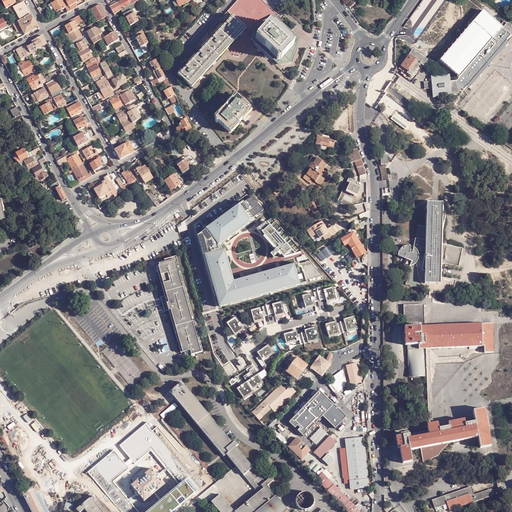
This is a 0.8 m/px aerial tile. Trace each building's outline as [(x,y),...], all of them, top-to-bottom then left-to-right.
[(1,0),(6,9),(15,4),(12,0),(1,0)] [(56,13),(65,8),(66,7),(65,6),(62,0),(58,0),(51,4),(56,13)] [(122,0),(118,2),(123,10),(131,6),(127,0),(122,0)] [(233,17),(245,28),(251,33),(252,26),(275,16),(275,17),(278,14),(261,0),(237,0),(227,11),(233,17)] [(20,21),(31,15),(27,9),(24,2),(21,3),(13,7),(19,19),(20,21)] [(110,7),(114,14),(121,11),(123,10),(118,2),(112,6),(111,6),(110,7)] [(123,10),(121,11),(125,19),(126,18),(135,14),(137,13),(135,9),(138,7),(137,5),(136,3),(131,6),(123,10)] [(98,21),(106,17),(100,5),(91,9),(97,19),(97,20),(98,21)] [(190,86),(245,28),(233,17),(227,11),(173,70),(179,75),(190,86)] [(464,91),(467,88),(507,41),(511,36),(484,11),(480,16),(477,13),(471,21),(473,23),(440,62),(460,78),(457,83),(456,84),(462,89),(464,91)] [(126,18),(130,26),(134,25),(139,22),(135,14),(126,18)] [(19,21),(17,22),(22,30),(25,35),(38,28),(31,15),(20,21),(19,21)] [(252,26),(251,33),(251,39),(278,66),(292,63),(301,40),(275,17),(275,16),(252,26)] [(16,23),(13,24),(18,33),(22,30),(17,22),(16,23)] [(65,27),(69,34),(78,30),(73,22),(67,26),(65,27)] [(87,33),(92,42),(94,45),(101,40),(102,40),(99,35),(96,29),(95,28),(87,33)] [(78,30),(69,34),(72,39),(73,42),(80,38),(82,37),(79,32),(78,30)] [(144,35),(142,31),(139,33),(134,35),(141,48),(146,45),(148,44),(144,35)] [(108,47),(119,40),(115,32),(104,38),(102,40),(101,40),(106,48),(108,46),(108,47)] [(44,46),(47,44),(42,36),(32,41),(33,44),(27,47),(26,45),(22,48),(25,53),(27,57),(32,54),(33,56),(37,53),(37,50),(39,48),(44,46)] [(84,41),(82,42),(74,46),(78,53),(88,48),(87,47),(85,42),(84,41)] [(467,88),(470,90),(510,43),(507,41),(467,88)] [(120,54),(125,51),(124,49),(121,44),(116,47),(120,54)] [(149,51),(146,45),(141,48),(145,54),(149,51)] [(19,48),(16,50),(20,56),(25,53),(22,48),(21,47),(19,48)] [(88,48),(78,53),(83,62),(93,57),(93,56),(91,54),(90,51),(88,48)] [(406,72),(412,77),(421,65),(424,66),(427,61),(413,50),(401,67),(406,71),(406,72)] [(87,66),(86,66),(88,69),(97,65),(100,64),(98,60),(91,63),(87,66)] [(25,76),(35,71),(33,68),(29,61),(25,64),(24,62),(19,64),(20,67),(25,76)] [(105,62),(103,63),(100,64),(101,66),(103,69),(104,72),(106,75),(108,78),(108,79),(113,76),(105,62)] [(160,79),(165,77),(158,63),(155,65),(155,66),(154,67),(156,71),(160,79)] [(98,68),(97,65),(88,69),(88,70),(93,78),(94,81),(100,78),(106,75),(104,72),(102,73),(100,71),(103,69),(101,66),(98,68)] [(55,80),(64,75),(61,69),(49,76),(52,82),(55,80)] [(22,78),(23,79),(35,73),(35,71),(25,76),(22,78)] [(37,74),(27,79),(32,90),(34,92),(38,89),(37,87),(42,84),(41,82),(37,76),(37,74)] [(113,76),(108,79),(111,85),(114,90),(124,84),(120,75),(114,78),(113,76)] [(456,84),(457,83),(450,83),(449,76),(431,78),(431,82),(424,83),(424,90),(432,89),(432,99),(451,97),(451,95),(457,95),(462,89),(456,84)] [(105,78),(101,80),(96,83),(101,91),(109,86),(105,79),(105,78)] [(51,94),(53,92),(60,89),(55,80),(52,82),(48,84),(46,85),(48,88),(51,94)] [(109,86),(101,91),(105,99),(114,94),(109,86)] [(175,96),(171,88),(170,89),(166,91),(169,99),(175,96)] [(38,102),(49,97),(47,94),(45,89),(44,89),(42,90),(34,94),(38,102)] [(130,91),(121,95),(120,96),(125,104),(126,105),(129,103),(135,100),(130,91)] [(61,95),(53,99),(59,108),(66,104),(61,95)] [(216,121),(218,123),(229,134),(251,111),(235,96),(228,104),(214,119),(216,121)] [(123,106),(118,97),(113,99),(110,101),(114,109),(115,110),(118,108),(123,106)] [(95,99),(89,103),(92,108),(98,105),(95,99)] [(79,113),(83,111),(77,100),(72,103),(73,106),(75,105),(79,113)] [(386,112),(394,111),(396,111),(396,110),(394,100),(384,102),(386,112)] [(49,103),(42,107),(40,108),(44,115),(53,111),(49,103)] [(71,117),(79,113),(75,105),(73,106),(72,103),(66,106),(67,109),(67,110),(71,117)] [(127,108),(125,110),(125,111),(127,114),(135,110),(135,109),(133,105),(131,106),(127,108)] [(175,111),(172,106),(165,109),(168,115),(175,111)] [(21,115),(17,107),(10,111),(15,118),(20,116),(21,115)] [(135,109),(135,110),(140,119),(143,117),(138,107),(135,109)] [(135,110),(127,114),(130,119),(134,126),(137,124),(135,121),(140,119),(135,110)] [(392,114),(389,112),(388,114),(388,116),(389,117),(390,119),(388,122),(391,124),(392,122),(399,127),(405,118),(399,113),(399,112),(396,110),(396,111),(394,111),(392,114)] [(127,114),(125,111),(122,113),(121,111),(118,113),(119,114),(117,115),(121,124),(130,119),(127,114)] [(81,115),(86,125),(90,123),(87,118),(84,113),(81,115)] [(78,131),(86,126),(87,126),(86,125),(81,115),(73,120),(78,131)] [(130,119),(121,124),(126,133),(121,136),(120,134),(115,137),(116,138),(115,138),(111,140),(110,141),(112,145),(118,142),(133,134),(131,130),(135,128),(134,126),(130,119)] [(191,129),(186,120),(181,122),(182,123),(183,126),(180,127),(176,129),(179,135),(180,135),(184,133),(185,133),(186,133),(186,132),(186,131),(191,129)] [(137,124),(134,126),(135,128),(137,131),(137,132),(143,128),(140,123),(137,124)] [(78,147),(87,143),(84,137),(86,135),(85,132),(73,139),(78,147)] [(321,146),(327,147),(333,148),(334,148),(337,148),(338,148),(338,145),(339,145),(339,144),(340,141),(336,140),(337,136),(333,135),(332,139),(326,138),(326,135),(320,134),(320,137),(318,136),(316,145),(321,146)] [(201,149),(197,140),(191,142),(196,152),(201,149)] [(129,142),(115,150),(120,160),(134,152),(129,142)] [(83,151),(87,158),(97,153),(96,150),(94,151),(91,146),(83,151)] [(41,151),(39,148),(30,153),(31,156),(33,155),(41,151)] [(361,160),(358,149),(351,152),(352,153),(355,162),(361,160)] [(23,161),(24,160),(24,159),(27,157),(23,150),(15,154),(17,157),(13,159),(18,164),(23,161)] [(97,157),(99,156),(97,153),(87,158),(88,161),(92,159),(97,157)] [(72,170),(82,164),(77,154),(70,158),(69,155),(66,157),(67,160),(72,170)] [(314,155),(307,165),(311,168),(321,175),(325,168),(330,171),(332,168),(328,165),(317,158),(314,155)] [(57,161),(59,165),(67,160),(66,157),(57,161)] [(97,157),(92,159),(93,162),(90,164),(94,172),(103,167),(98,159),(97,157)] [(36,166),(32,158),(24,163),(25,164),(27,169),(28,170),(36,166)] [(183,174),(193,168),(191,166),(196,163),(194,160),(189,163),(187,159),(177,165),(183,174)] [(361,177),(366,175),(366,174),(361,160),(355,162),(358,169),(361,177)] [(78,180),(88,175),(82,164),(72,170),(73,171),(78,180)] [(36,178),(33,179),(43,189),(44,188),(44,187),(44,186),(42,183),(40,181),(48,176),(46,172),(43,173),(39,166),(31,170),(36,178)] [(126,166),(121,168),(124,172),(125,173),(122,175),(130,185),(136,181),(136,180),(126,166)] [(153,179),(149,172),(147,170),(145,166),(142,168),(141,166),(136,169),(143,181),(146,184),(153,179)] [(321,175),(311,168),(307,174),(312,178),(316,181),(318,179),(320,175),(321,175)] [(142,182),(143,181),(136,169),(134,171),(141,182),(142,182)] [(185,184),(177,173),(174,175),(180,184),(182,187),(185,184)] [(80,183),(90,178),(88,175),(78,180),(80,183)] [(171,190),(180,184),(174,175),(165,181),(171,190)] [(115,197),(119,195),(110,182),(111,181),(108,176),(104,178),(105,181),(114,195),(115,197)] [(357,182),(349,178),(348,181),(352,183),(348,191),(360,196),(363,189),(355,185),(357,182)] [(320,187),(321,185),(323,183),(318,179),(316,181),(314,184),(320,187)] [(114,195),(105,181),(101,183),(102,185),(98,187),(94,190),(99,199),(106,195),(108,198),(114,195)] [(61,188),(60,186),(55,189),(63,203),(67,200),(67,199),(61,188)] [(147,195),(154,204),(157,201),(158,201),(155,197),(151,192),(147,195)] [(264,212),(252,198),(206,230),(208,232),(207,233),(224,303),(305,280),(322,274),(309,264),(230,284),(228,277),(222,255),(221,250),(218,247),(216,244),(252,220),(264,212)] [(318,212),(317,208),(314,201),(306,204),(310,212),(312,211),(313,214),(318,212)] [(425,203),(425,204),(426,205),(426,226),(426,241),(415,239),(413,248),(406,247),(401,249),(398,254),(397,256),(411,262),(410,266),(406,285),(432,291),(453,295),(456,281),(443,278),(444,271),(446,264),(458,267),(463,249),(441,245),(441,204),(437,204),(430,203),(425,203)] [(252,220),(216,244),(218,247),(254,222),(252,220)] [(185,222),(177,225),(180,232),(188,229),(185,222)] [(325,240),(336,233),(332,226),(327,230),(324,224),(323,225),(321,222),(309,229),(313,236),(317,234),(320,238),(323,236),(325,240)] [(224,303),(207,233),(205,231),(197,237),(216,296),(219,295),(222,304),(219,305),(220,308),(306,282),(305,280),(224,303)] [(345,245),(349,244),(358,258),(366,253),(357,239),(361,237),(358,233),(355,235),(354,233),(341,240),(345,245)] [(277,251),(262,235),(261,236),(275,252),(277,251)] [(224,254),(222,255),(228,277),(230,277),(224,254)] [(202,352),(175,257),(163,260),(164,265),(157,267),(164,296),(162,297),(166,311),(170,310),(180,353),(189,351),(191,355),(202,352)] [(312,294),(302,297),(304,304),(302,304),(303,310),(316,306),(314,302),(325,299),(327,303),(339,299),(338,294),(335,294),(334,288),(324,291),(324,293),(322,293),(322,291),(314,294),(315,298),(313,298),(312,294)] [(260,307),(251,310),(253,317),(250,317),(251,323),(254,322),(254,323),(264,320),(263,316),(274,313),(275,317),(285,314),(285,313),(288,313),(286,307),(283,308),(281,301),(272,304),(273,308),(271,309),(270,305),(262,307),(263,311),(261,312),(260,307)] [(410,378),(426,377),(426,350),(428,350),(430,350),(484,347),(485,353),(495,354),(493,324),(427,327),(425,327),(424,305),(404,306),(405,346),(409,347),(410,378)] [(234,315),(230,316),(232,319),(226,323),(233,333),(237,330),(239,332),(247,327),(242,320),(239,322),(234,315)] [(329,322),(326,323),(328,334),(334,332),(334,334),(352,329),(351,327),(357,326),(353,315),(350,316),(350,318),(343,320),(344,321),(344,322),(337,324),(337,323),(337,322),(330,324),(329,322)] [(294,330),(284,333),(285,338),(287,337),(289,343),(299,339),(301,344),(313,340),(313,339),(318,337),(315,326),(311,327),(312,329),(305,331),(305,332),(305,333),(298,335),(298,334),(295,335),(294,330)] [(260,356),(256,358),(265,371),(269,369),(266,363),(275,357),(269,349),(271,348),(268,344),(259,351),(262,354),(260,356)] [(283,361),(286,363),(289,365),(285,370),(282,373),(295,382),(297,379),(308,365),(298,358),(293,354),(292,353),(288,358),(287,357),(283,361)] [(328,360),(323,357),(320,355),(315,362),(311,368),(323,377),(332,364),(331,363),(333,358),(329,357),(328,360)] [(351,385),(362,382),(357,363),(346,366),(351,385)] [(333,377),(335,380),(331,383),(337,392),(348,385),(345,378),(342,370),(333,377)] [(247,382),(237,388),(243,397),(248,393),(250,395),(254,392),(253,390),(259,386),(260,388),(265,385),(263,382),(257,374),(247,382)] [(246,477),(256,490),(262,485),(265,488),(269,484),(274,481),(271,477),(265,482),(236,447),(238,445),(235,441),(233,443),(182,382),(170,392),(222,454),(224,456),(227,454),(246,477)] [(281,385),(254,414),(262,421),(273,410),(276,413),(297,392),(291,387),(289,389),(287,391),(283,387),(281,385)] [(319,391),(288,423),(294,428),(297,426),(299,428),(297,431),(303,437),(322,417),(335,429),(346,417),(319,391)] [(400,449),(403,464),(412,462),(410,451),(420,450),(448,444),(478,438),(481,448),(492,446),(485,409),(474,412),(475,422),(465,424),(465,428),(451,431),(450,427),(444,428),(439,429),(440,433),(428,435),(410,439),(409,435),(396,438),(398,449),(400,449)] [(450,427),(451,431),(465,428),(465,424),(463,419),(449,422),(450,427)] [(428,435),(440,433),(439,429),(438,423),(427,425),(428,435)] [(148,511),(138,511),(112,481),(128,468),(126,466),(124,464),(113,451),(88,473),(120,511),(173,511),(194,495),(183,481),(189,476),(145,424),(119,446),(130,459),(133,462),(135,464),(150,451),(180,484),(148,511)] [(329,436),(314,453),(321,459),(337,442),(329,436)] [(296,438),(288,447),(301,460),(310,451),(296,438)] [(369,489),(364,438),(345,440),(346,449),(350,484),(350,490),(369,489)] [(448,444),(420,450),(423,463),(426,463),(429,461),(432,459),(436,457),(438,456),(440,454),(441,452),(443,450),(446,448),(447,447),(448,444)] [(350,484),(346,449),(340,450),(343,479),(344,479),(345,485),(350,484)] [(327,454),(321,460),(327,465),(332,459),(327,454)] [(165,485),(152,469),(131,486),(145,502),(165,485)] [(322,473),(316,479),(322,485),(328,479),(322,473)] [(328,479),(322,485),(327,491),(332,487),(337,492),(339,490),(328,479)] [(291,511),(269,484),(265,488),(284,511),(291,511)] [(284,511),(265,488),(262,485),(245,499),(232,510),(220,495),(212,502),(220,511),(284,511)] [(332,487),(327,491),(333,497),(333,496),(348,511),(360,511),(339,490),(337,492),(332,487)] [(434,502),(436,509),(448,505),(450,511),(494,495),(493,491),(474,497),(472,489),(434,502)] [(34,511),(44,511),(33,490),(25,494),(34,511)] [(298,501),(302,506),(303,505),(307,509),(315,502),(305,490),(294,499),(297,502),(298,501)] [(107,511),(94,496),(77,510),(78,511),(81,511),(85,509),(87,511),(107,511)]
